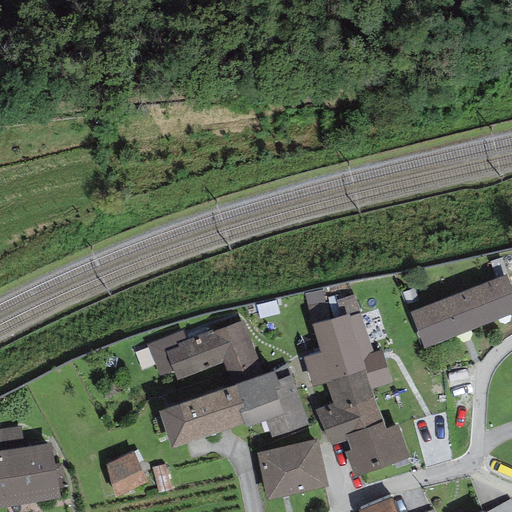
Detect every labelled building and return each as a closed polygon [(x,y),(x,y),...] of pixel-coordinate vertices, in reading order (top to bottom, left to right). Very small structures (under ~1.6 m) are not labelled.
[(511,290),(506,275),(410,313),(424,349),(511,313),(511,290)] [(322,289),(303,294),(312,324),(329,319),(322,289)] [(354,295),(336,300),(341,317),(348,314),(349,317),(360,314),(354,295)] [(345,436),(383,422),(372,389),(392,383),(381,350),(372,353),(360,314),(349,317),(348,314),(341,317),(329,319),(312,324),(320,354),(302,358),(311,387),(325,383),(332,404),(315,411),(331,446),(347,441),(345,436)] [(182,332),(147,345),(159,377),(173,371),(176,381),(223,364),(231,386),(235,385),(263,375),(243,321),(213,332),(212,330),(185,340),(182,332)] [(266,421),(272,438),(308,425),(287,366),(263,375),(235,385),(243,408),(238,410),(243,425),(244,429),(266,421)] [(158,411),(171,449),(243,425),(238,410),(243,408),(235,385),(231,386),(158,411)] [(383,422),(345,436),(347,441),(350,450),(344,453),(353,478),(409,458),(397,426),(385,430),(383,422)] [(0,507),(60,498),(57,478),(63,477),(61,463),(55,464),(51,444),(24,448),(20,427),(0,429),(0,507)] [(256,453),(267,501),(329,487),(318,439),(256,453)] [(105,465),(115,498),(147,483),(133,452),(105,465)] [(165,465),(152,468),(158,493),(171,490),(165,465)] [(396,511),(392,498),(358,511),(396,511)] [(511,511),(511,503),(510,499),(486,511),(482,511),(480,511),(511,511)]
